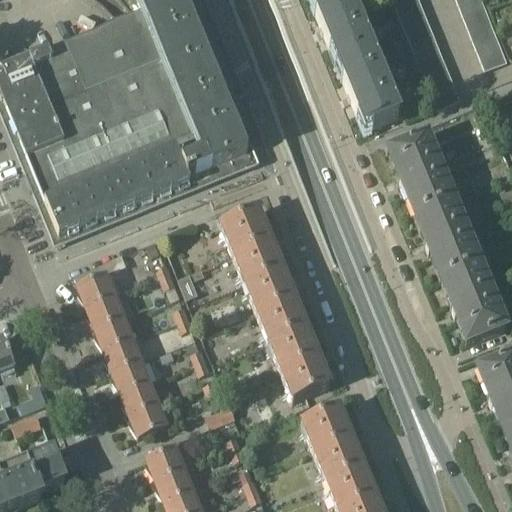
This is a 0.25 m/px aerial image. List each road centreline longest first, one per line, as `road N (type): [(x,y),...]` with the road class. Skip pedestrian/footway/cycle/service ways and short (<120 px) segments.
road 1 (residential): [(214,0),(346,328),(372,415),(386,443),(426,460)]
road 2 (residential): [(438,454),(457,417),(409,319),(282,0)]
road 3 (primary): [(427,448),(247,0)]
road 4 (residential): [(26,285),(115,511)]
